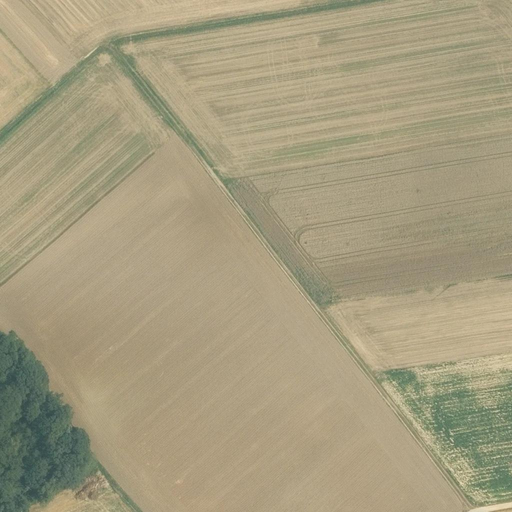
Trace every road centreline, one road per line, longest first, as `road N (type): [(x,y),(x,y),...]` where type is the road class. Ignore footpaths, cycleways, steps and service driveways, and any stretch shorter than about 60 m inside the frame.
road 1 (track): [(117,48),(473,511)]
road 2 (track): [(139,511),(88,453),(26,356),(0,335)]
